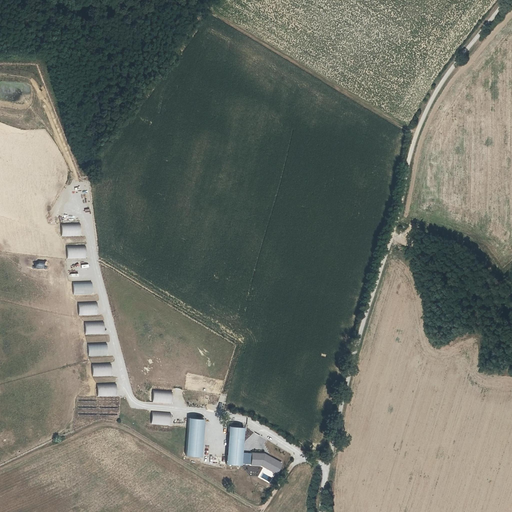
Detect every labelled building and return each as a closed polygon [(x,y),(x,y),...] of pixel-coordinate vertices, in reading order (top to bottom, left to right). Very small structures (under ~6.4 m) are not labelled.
[(61,224),(62,237),(81,236),(80,223),(61,224)] [(66,245),(66,259),(86,259),(86,245),(66,245)] [(92,295),(92,282),(73,282),(73,295),(92,295)] [(78,303),(79,316),(98,315),(97,301),(78,303)] [(205,404),(171,398),(169,405),(187,408),(204,411),(205,404)] [(202,419),(204,411),(187,408),(186,416),(202,419)] [(188,418),(187,456),(203,457),(204,419),(188,418)] [(228,426),(227,465),(242,465),(244,427),(228,426)] [(252,452),(250,465),(259,466),(277,474),(282,463),(282,462),(264,453),(252,452)]
